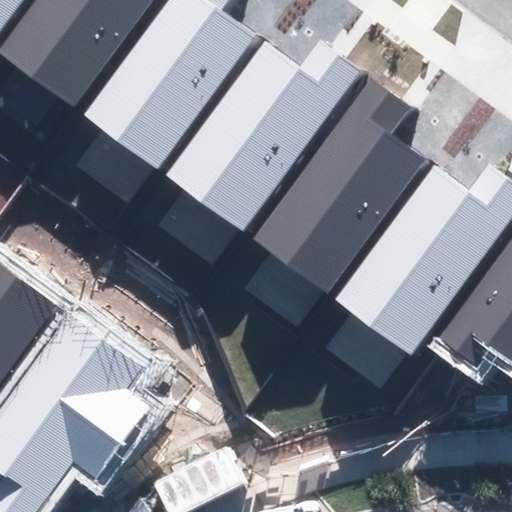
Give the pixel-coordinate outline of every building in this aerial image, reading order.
[(35,0),(0,49),(0,52),(73,105),(148,0),(35,0)] [(0,0),(0,30),(22,0),(0,0)] [(177,0),(89,120),(163,174),(262,40),(229,15),(239,0),(177,0)] [(269,46),(171,181),(246,235),(363,73),(322,44),(303,70),(269,46)] [(251,239),(326,293),(425,159),(391,134),(411,108),(370,79),(251,239)] [(431,165),(334,301),(409,354),(511,210),(511,182),(485,163),(466,190),(431,165)] [(511,237),(437,338),(476,367),(491,348),(511,363),(511,237)] [(0,383),(57,305),(0,264),(0,383)] [(129,392),(146,369),(71,315),(0,413),(0,511),(1,511),(42,511),(75,468),(93,481),(148,405),(129,392)]
